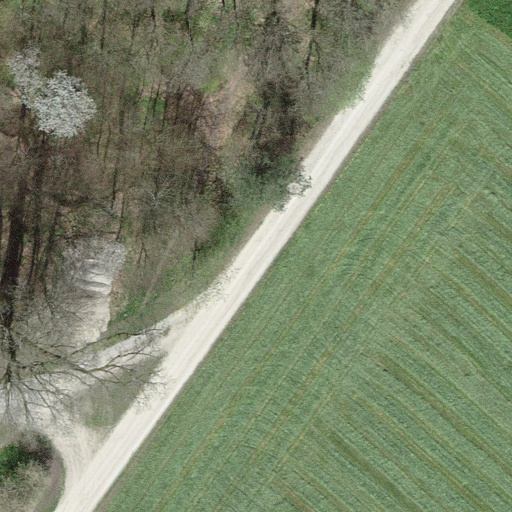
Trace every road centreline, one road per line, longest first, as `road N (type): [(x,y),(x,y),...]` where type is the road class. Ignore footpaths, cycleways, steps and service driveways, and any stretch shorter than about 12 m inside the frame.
road 1 (track): [(436,0),(69,511)]
road 2 (track): [(200,320),(90,375),(5,404)]
road 3 (track): [(0,404),(109,455)]
